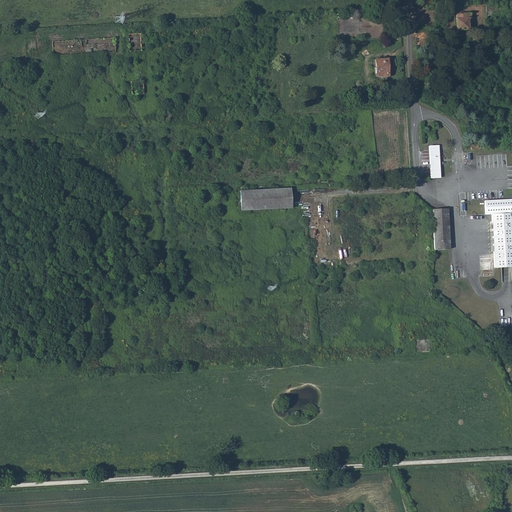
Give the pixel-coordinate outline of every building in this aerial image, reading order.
[(454,13),(455,28),(467,28),(466,17),(468,17),(468,12),(454,13)] [(129,48),(141,48),(141,33),(130,33),(129,48)] [(375,56),(376,74),(388,73),(387,56),(375,56)] [(429,174),(439,174),(437,143),(427,144),(429,174)] [(239,190),(241,209),(289,206),(288,187),(239,190)] [(484,198),(484,211),(490,211),(510,211),(510,198),(484,198)] [(446,210),(431,211),(432,248),(448,247),(447,227),(446,210)] [(490,211),(492,263),(511,262),(511,258),(510,211),(490,211)]
